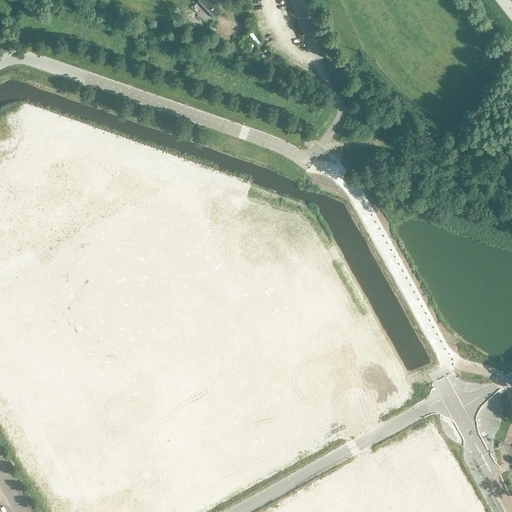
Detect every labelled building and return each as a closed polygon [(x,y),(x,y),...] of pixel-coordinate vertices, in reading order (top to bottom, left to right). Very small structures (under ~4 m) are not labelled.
[(198,0),(199,0),(216,18),(225,10),(215,0),(198,0)] [(236,40),(240,33),(222,23),(218,31),(236,40)] [(291,235),(296,215),(250,204),(245,223),(291,235)] [(228,218),(226,227),(234,228),(236,219),(228,218)] [(278,248),(282,236),(244,225),(240,237),(278,248)] [(294,225),(290,236),(300,239),(304,228),(294,225)] [(341,272),(352,294),(363,288),(353,267),(341,272)] [(262,272),(245,280),(272,335),(267,337),(273,348),(289,341),(298,359),(307,354),(316,372),(335,363),(321,334),(310,340),(291,303),(280,308),(262,272)] [(406,435),(414,453),(428,446),(421,429),(406,435)] [(384,511),(347,435),(282,466),(304,511),(384,511)]
